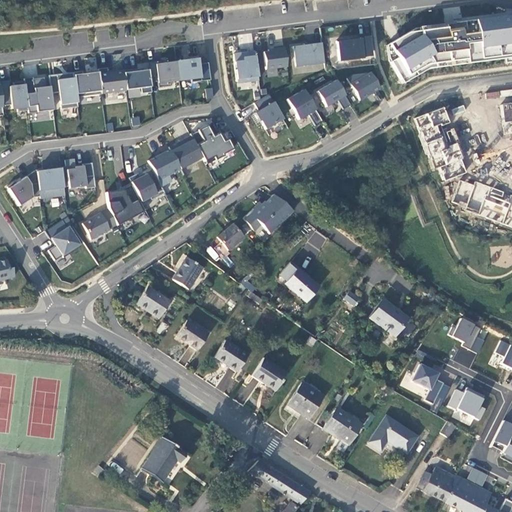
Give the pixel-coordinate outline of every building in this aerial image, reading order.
[(408,33),(388,44),(396,58),(389,62),(402,83),(427,68),(434,68),(434,63),(465,59),(466,63),(511,57),(511,15),(428,25),(429,30),(408,33)] [(362,58),(362,57),(370,55),(368,37),(336,41),(338,61),(362,58)] [(295,66),(324,62),(321,43),(293,46),(295,66)] [(263,52),(265,70),(286,67),(284,48),(268,50),(268,51),(263,52)] [(247,82),(258,80),(254,51),(246,53),(246,55),(243,56),(242,53),(233,54),(237,82),(246,81),(247,82)] [(191,83),(210,80),(208,63),(199,64),(198,56),(189,58),(189,60),(176,62),(178,81),(190,79),(191,83)] [(85,60),(86,68),(96,67),(95,59),(85,60)] [(167,82),(178,81),(176,62),(164,64),(164,61),(147,63),(148,70),(150,82),(157,81),(158,87),(168,86),(167,82)] [(23,65),(24,75),(36,74),(35,64),(23,65)] [(125,90),(123,71),(107,73),(107,68),(98,69),(98,72),(101,94),(126,91),(125,90)] [(150,82),(148,70),(140,71),(140,69),(123,71),(125,90),(140,88),(141,94),(151,92),(150,82)] [(76,98),(101,94),(98,72),(86,74),(87,76),(82,77),(82,74),(82,71),(73,72),(73,78),(76,98)] [(370,72),(352,75),(346,78),(358,100),(379,88),(370,72)] [(49,86),(50,94),(58,93),(60,109),(77,107),(76,98),(73,78),(70,79),(69,73),(48,76),(49,86)] [(27,110),(28,113),(52,110),(50,94),(49,86),(44,87),(43,78),(32,79),(32,78),(23,79),(23,81),(27,110)] [(350,105),(335,80),(316,91),(325,107),(337,100),(342,109),(350,105)] [(17,112),(27,110),(23,81),(12,83),(13,86),(9,87),(8,81),(0,81),(0,94),(1,106),(10,105),(11,109),(16,108),(17,112)] [(211,87),(204,89),(206,99),(213,98),(211,87)] [(303,90),(286,100),(298,120),(308,114),(315,126),(322,122),(303,90)] [(265,130),(283,119),(268,95),(253,103),(258,111),(254,113),(258,121),(260,121),(265,130)] [(503,133),(511,132),(511,99),(500,100),(503,133)] [(463,106),(451,108),(452,114),(464,112),(463,106)] [(445,107),(415,117),(437,182),(468,172),(453,128),(442,132),(440,126),(450,122),(445,107)] [(219,133),(218,134),(212,123),(190,134),(190,136),(202,158),(204,162),(213,157),(215,161),(223,156),(222,155),(233,149),(227,139),(223,142),(219,133)] [(180,141),(168,147),(169,150),(180,170),(202,158),(190,136),(183,140),(185,144),(182,145),(180,141)] [(151,169),(160,187),(171,182),(168,176),(180,170),(169,150),(162,154),(163,156),(155,159),(155,157),(147,161),(151,169)] [(82,166),(74,167),(73,159),(65,160),(68,189),(85,187),(85,189),(94,188),(91,163),(82,164),(82,166)] [(39,197),(39,199),(64,196),(60,167),(52,168),(52,170),(44,171),(44,169),(35,170),(39,197)] [(131,184),(140,202),(149,197),(151,200),(164,193),(160,187),(151,169),(143,173),(144,176),(139,178),(138,176),(137,174),(128,178),(131,184)] [(6,187),(18,206),(31,198),(39,197),(35,170),(15,183),(14,182),(6,187)] [(511,225),(511,194),(460,178),(451,206),(511,225)] [(123,189),(123,191),(105,193),(107,209),(116,226),(145,211),(140,202),(131,184),(123,189)] [(269,234),(292,211),(273,195),(262,206),(259,202),(242,218),(253,231),(260,225),(269,234)] [(107,209),(91,217),(91,219),(81,224),(90,240),(108,231),(108,230),(116,226),(107,209)] [(61,220),(44,231),(49,240),(50,239),(53,243),(54,242),(56,245),(47,251),(54,261),(61,256),(63,258),(80,246),(68,227),(66,228),(61,220)] [(217,238),(218,240),(222,245),(228,250),(242,238),(232,225),(217,238)] [(314,232),(308,244),(320,250),(326,238),(314,232)] [(211,246),(206,249),(214,260),(219,256),(211,246)] [(187,289),(201,269),(185,258),(172,279),(187,289)] [(0,278),(13,276),(10,267),(7,268),(5,259),(0,260),(0,278)] [(318,287),(297,269),(284,284),(305,302),(318,287)] [(245,278),(240,282),(251,292),(255,288),(245,278)] [(168,302),(146,287),(135,304),(157,318),(168,302)] [(381,299),(374,308),(368,317),(374,322),(392,335),(398,326),(401,328),(407,318),(381,299)] [(453,361),(470,368),(487,330),(458,317),(450,336),(462,341),(453,361)] [(206,335),(185,321),(175,336),(196,350),(206,335)] [(247,356),(224,341),(213,357),(236,372),(247,356)] [(286,374),(262,359),(251,376),(274,391),(286,374)] [(343,363),(351,369),(354,364),(346,359),(343,363)] [(429,390),(424,401),(439,408),(450,386),(437,380),(440,373),(420,363),(411,381),(429,390)] [(351,369),(350,370),(359,375),(362,370),(354,364),(351,369)] [(321,396),(301,382),(286,404),(306,418),(321,396)] [(388,395),(392,390),(382,383),(379,388),(388,395)] [(447,405),(479,421),(485,408),(481,406),(485,398),(467,389),(465,393),(455,388),(447,405)] [(360,424),(335,408),(321,428),(330,434),(325,442),(341,452),(360,424)] [(416,437),(385,416),(368,442),(381,451),(387,442),(406,453),(416,437)] [(454,426),(446,421),(439,433),(447,438),(454,426)] [(511,426),(502,421),(492,441),(503,447),(500,453),(511,459),(511,426)] [(185,451),(163,438),(143,469),(162,481),(176,459),(180,461),(185,451)] [(299,488),(258,459),(247,471),(292,499),(299,488)] [(105,469),(99,464),(92,471),(99,476),(105,469)] [(450,485),(454,477),(435,466),(431,475),(429,474),(427,478),(421,476),(416,487),(442,501),(450,485)] [(464,491),(450,485),(442,501),(463,511),(481,511),(485,504),(490,494),(469,482),(464,491)] [(498,511),(485,504),(481,511),(508,511),(511,505),(511,502),(504,499),(498,511)] [(281,511),(293,511),(297,508),(290,503),(281,511)]
